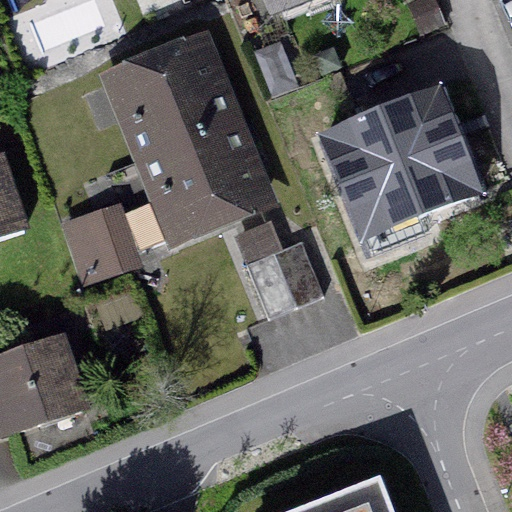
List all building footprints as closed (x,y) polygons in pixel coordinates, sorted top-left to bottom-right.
[(109,92),(139,162),(229,123),(200,54),(109,92)] [(465,186),(433,108),(329,151),(361,229),(465,186)] [(264,205),(229,123),(139,162),(173,243),(264,205)] [(0,184),(0,238),(17,232),(0,184)] [(115,215),(71,229),(87,278),(131,265),(115,215)] [(270,235),(239,247),(268,321),(299,308),(277,257),(270,235)] [(304,245),(277,257),(299,308),(326,296),(304,245)] [(0,442),(80,417),(57,349),(0,368),(0,442)] [(391,511),(380,484),(306,511),(391,511)]
